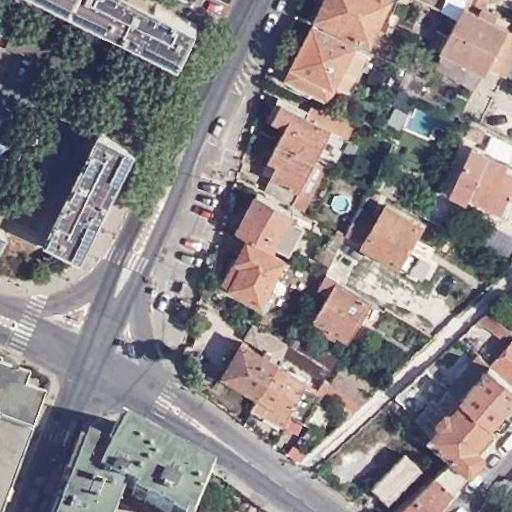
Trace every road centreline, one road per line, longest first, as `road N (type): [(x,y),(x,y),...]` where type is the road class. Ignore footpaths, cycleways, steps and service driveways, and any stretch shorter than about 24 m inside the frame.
road 1 (tertiary): [(91,358),(158,409),(246,459)]
road 2 (residential): [(30,511),(91,358)]
road 3 (residential): [(185,141),(256,0)]
road 4 (residential): [(131,282),(185,141)]
road 5 (residential): [(185,141),(115,273)]
road 6 (tertiary): [(115,273),(67,299),(0,307)]
road 7 (tertiary): [(169,394),(140,345),(131,282)]
